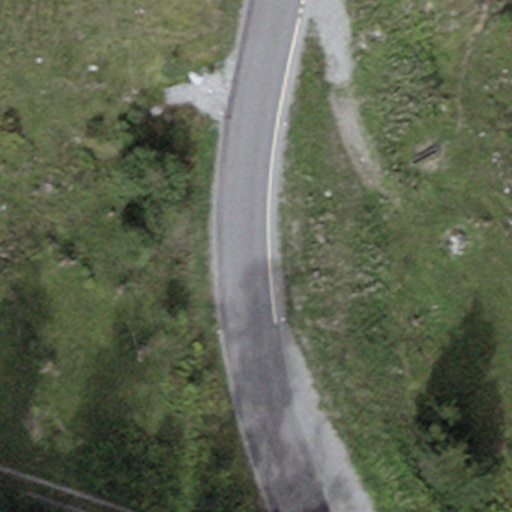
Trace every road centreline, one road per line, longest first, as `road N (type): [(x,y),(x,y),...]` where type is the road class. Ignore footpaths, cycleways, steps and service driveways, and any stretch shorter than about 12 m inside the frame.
road 1 (tertiary): [(280,0),(242,182),(237,260),(245,339),(266,420),(309,511)]
road 2 (track): [(0,462),(140,511)]
